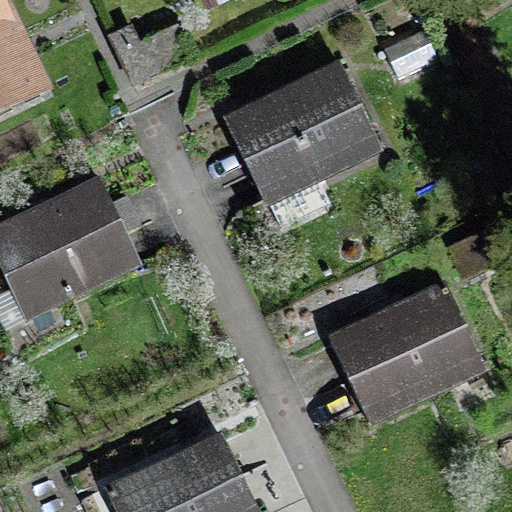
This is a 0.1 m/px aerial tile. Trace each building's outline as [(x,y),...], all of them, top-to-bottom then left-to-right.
[(0,34),(12,29),(0,3),(0,34)] [(12,29),(0,34),(0,102),(39,84),(12,29)] [(334,69),(217,122),(259,213),(375,161),(334,69)] [(92,186),(0,229),(0,276),(28,336),(138,283),(92,186)] [(438,293),(324,346),(362,428),(477,375),(438,293)] [(236,511),(205,440),(87,490),(96,511),(236,511)]
